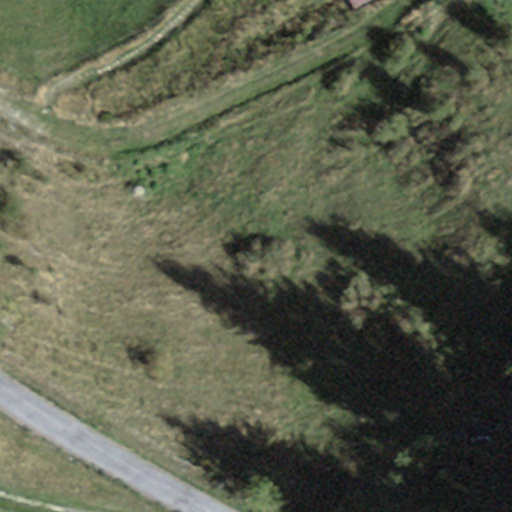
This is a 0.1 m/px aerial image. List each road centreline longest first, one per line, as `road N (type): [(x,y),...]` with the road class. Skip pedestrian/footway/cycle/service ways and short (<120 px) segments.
road 1 (track): [(393,0),(304,55),(132,131),(82,131),(0,90)]
road 2 (unclassified): [(213,511),(0,381)]
